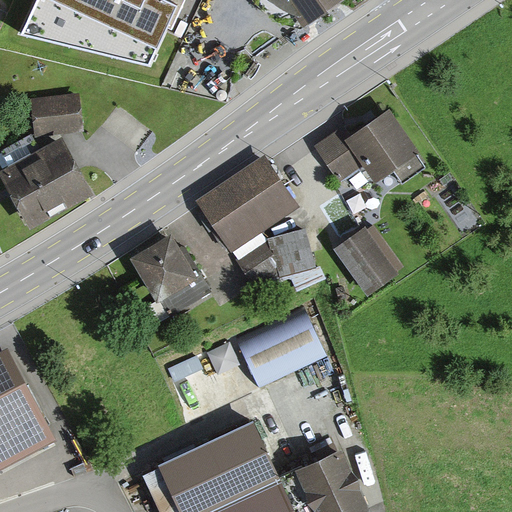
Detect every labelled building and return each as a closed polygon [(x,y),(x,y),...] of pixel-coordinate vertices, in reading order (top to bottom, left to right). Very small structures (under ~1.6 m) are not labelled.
[(170,0),(33,0),(25,20),(148,48),(170,0)] [(333,0),(295,0),(301,8),(298,10),(305,21),(333,0)] [(78,96),(34,101),(38,139),(82,134),(78,96)] [(349,128),(322,147),(342,175),(366,159),(384,184),(426,154),(397,113),(358,140),(349,128)] [(70,143),(13,177),(42,226),(100,192),(70,143)] [(267,157),(202,201),(236,250),(301,207),(267,157)] [(372,230),(344,250),(372,290),(400,271),(372,230)] [(179,236),(143,258),(175,310),(211,287),(179,236)] [(272,243),(246,263),(259,284),(282,269),(319,265),(314,236),(272,243)] [(304,310),(241,340),(262,383),(325,354),(304,310)] [(8,345),(0,348),(0,464),(55,436),(8,345)] [(254,413),(159,457),(183,511),(373,511),(341,443),(281,470),(254,413)]
